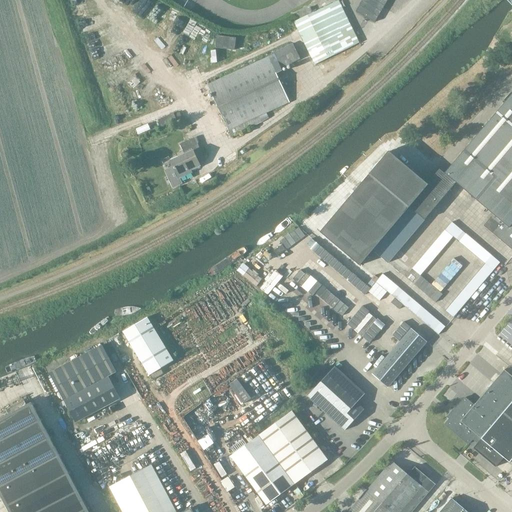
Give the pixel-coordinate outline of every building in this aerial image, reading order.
[(362,0),(356,11),(375,23),(388,0),(362,0)] [(359,43),(339,1),(295,22),(315,65),(359,43)] [(274,53),(274,54),(207,85),(229,130),(289,102),(276,74),(283,71),(281,69),(300,60),(293,44),(274,53)] [(490,67),(413,132),(442,157),(507,81),(490,67)] [(389,151),(320,232),(360,266),(373,251),(387,263),(456,183),(495,215),(485,227),(511,250),(511,96),(446,174),(441,170),(428,185),(389,151)] [(164,118),(153,123),(156,129),(167,124),(164,118)] [(183,150),(185,155),(171,161),(178,178),(191,172),(190,170),(200,166),(199,163),(205,160),(197,144),(193,146),(191,140),(189,141),(188,140),(180,145),(182,151),(183,150)] [(453,221),(441,234),(450,242),(454,237),(485,264),(445,311),(453,318),(500,262),(453,221)] [(439,238),(405,277),(435,303),(442,295),(420,276),(447,245),(439,238)] [(399,287),(392,295),(439,335),(446,326),(399,287)] [(173,361),(147,317),(123,332),(149,375),(173,361)] [(412,330),(406,336),(372,375),(388,389),(427,343),(412,330)] [(102,345),(49,373),(75,423),(120,399),(108,376),(116,372),(102,345)] [(357,404),(365,395),(335,368),(308,398),(345,432),(364,411),(357,404)] [(454,415),(446,426),(468,445),(476,435),(481,440),(473,448),(496,468),(504,459),(510,464),(511,461),(511,376),(505,371),(474,407),(465,399),(454,412),(454,415)] [(31,403),(0,419),(0,487),(60,456),(31,403)] [(260,436),(295,485),(328,461),(292,412),(260,436)] [(295,485),(260,436),(231,457),(267,505),(295,485)] [(187,446),(182,449),(192,466),(197,463),(187,446)] [(69,474),(60,456),(0,487),(0,495),(6,507),(69,474)] [(392,462),(349,511),(412,511),(435,486),(415,468),(412,472),(410,470),(405,471),(404,472),(392,462)] [(183,511),(176,511),(152,465),(110,487),(122,511),(192,511),(191,508),(183,511)] [(69,474),(6,507),(8,511),(88,511),(87,508),(69,474)] [(465,511),(447,497),(433,511),(465,511)]
